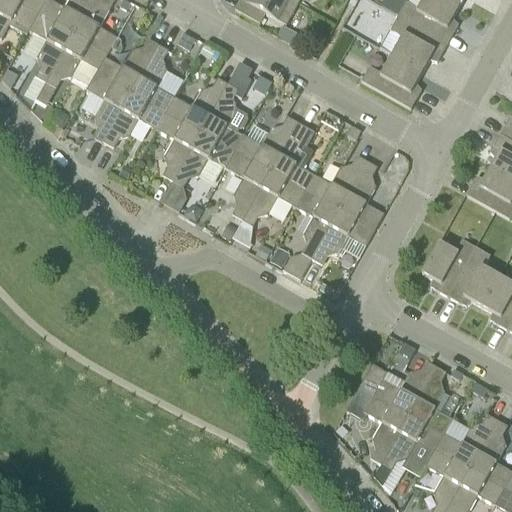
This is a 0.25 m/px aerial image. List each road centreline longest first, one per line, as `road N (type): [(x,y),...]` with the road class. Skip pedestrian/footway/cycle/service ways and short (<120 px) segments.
road 1 (residential): [(317,315),(229,267),(152,268),(0,113)]
road 2 (residential): [(440,155),(179,9)]
road 3 (residential): [(368,511),(297,422),(301,400),(363,295)]
road 4 (residential): [(511,376),(363,295)]
road 5 (residential): [(363,295),(440,155)]
road 6 (residential): [(440,155),(511,25)]
